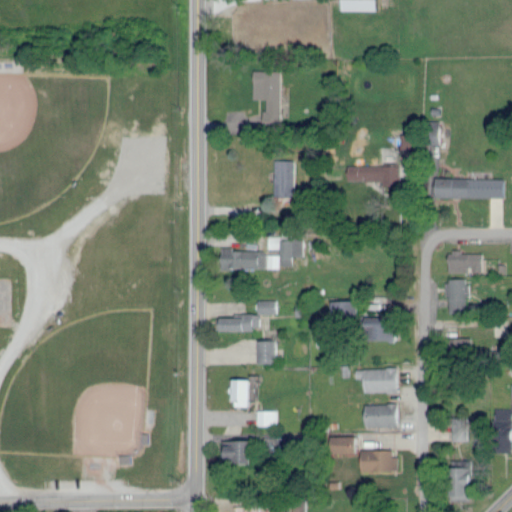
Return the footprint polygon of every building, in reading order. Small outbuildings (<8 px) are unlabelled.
[(377,12),(376,0),(341,0),(341,11),(377,12)] [(281,127),(263,127),(263,109),(267,110),(267,98),(254,98),(254,70),(281,70),(281,127)] [(294,195),(275,195),(275,158),(294,159),(294,195)] [(399,162),(399,165),(400,165),(400,184),(383,183),(383,180),(365,180),(365,178),(348,177),(348,165),(385,165),(385,162),(399,162)] [(504,179),(503,197),(436,196),(436,186),(434,186),(434,178),(504,179)] [(268,249),(281,250),(281,265),(293,266),(293,257),(303,257),(303,240),(269,239),(268,249)] [(279,254),(279,267),(243,266),(243,268),(233,268),(233,269),(220,269),(220,246),(232,246),(232,249),(267,249),(267,254),(279,254)] [(461,247),(461,253),(482,253),(482,269),(472,269),(472,265),(468,265),(468,271),(449,271),(449,253),(452,253),(452,247),(461,247)] [(467,296),(468,311),(449,312),(448,295),(445,295),(445,282),(449,282),(449,278),(466,277),(466,283),(469,283),(469,296),(467,296)] [(277,299),(277,312),(258,312),(258,307),(255,307),(255,303),(258,303),(258,299),(277,299)] [(255,329),(222,329),(222,328),(217,328),(217,318),(235,317),(235,312),(255,312),(255,313),(259,313),(259,326),(255,326),(255,329)] [(398,339),(358,339),(358,330),(356,330),(356,327),(359,327),(359,316),(361,316),(361,315),(364,315),(364,316),(398,316),(398,339)] [(468,356),(448,356),(448,354),(445,354),(445,340),(449,340),(450,337),(468,337),(468,356)] [(276,339),(258,340),(259,362),(277,362),(276,339)] [(387,392),(387,391),(365,391),(365,378),(356,378),(356,368),(386,367),(386,366),(398,366),(398,392),(387,392)] [(248,406),(234,405),(235,400),(233,399),(234,391),(230,391),(230,385),(234,385),(234,377),(253,378),(252,400),(248,400),(248,406)] [(511,452),(496,452),(496,448),(495,448),(495,407),(511,407),(511,382),(511,452)] [(398,427),(388,427),(388,426),(365,426),(365,403),(388,403),(388,402),(398,401),(398,427)] [(277,410),(258,410),(257,426),(277,426),(277,410)] [(468,441),(468,417),(453,417),(452,441),(468,441)] [(356,435),(335,436),(335,454),(356,453),(356,435)] [(250,463),(239,463),(239,461),(222,461),(222,439),(252,439),(252,461),(250,461),(250,463)] [(394,448),(394,455),(399,455),(400,469),(393,470),(393,471),(362,472),(361,449),(394,448)] [(471,499),(450,499),(450,495),(449,495),(449,466),(452,466),(452,459),(470,459),(470,466),(473,466),(473,495),(471,495),(471,499)]
